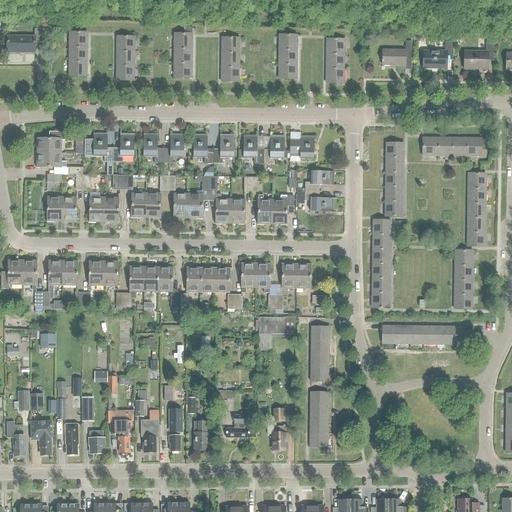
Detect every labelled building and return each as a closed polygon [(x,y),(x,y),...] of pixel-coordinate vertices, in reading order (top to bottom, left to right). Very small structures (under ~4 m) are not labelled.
[(6,37),(7,53),(34,53),(34,45),(43,45),(43,30),(34,30),(34,37),(6,37)] [(69,33),(69,48),(86,48),(86,34),(69,33)] [(174,34),(174,49),(191,49),(191,34),(174,34)] [(279,35),(279,50),(297,50),(297,35),(279,35)] [(116,37),(116,52),(134,52),(134,37),(116,37)] [(222,38),(222,53),(239,53),(239,38),(222,38)] [(326,39),(326,54),(344,54),(344,39),(326,39)] [(405,41),(405,51),(383,51),(383,65),(395,66),(395,67),(405,67),(405,58),(411,58),(411,41),(405,41)] [(444,51),(424,51),(424,70),(444,70),(444,61),(452,61),(452,43),(444,43),(444,51)] [(486,51),(466,51),(466,71),(486,71),(486,61),(493,61),(493,43),(486,43),(486,51)] [(86,48),(69,48),(68,62),(86,63),(86,48)] [(191,49),(174,49),(174,63),(191,64),(191,49)] [(297,50),(279,50),(279,65),(297,65),(297,50)] [(134,52),(116,52),(116,66),(133,66),(134,52)] [(239,53),(222,53),(221,67),(239,68),(239,53)] [(344,54),(326,54),(326,69),(344,69),(344,54)] [(86,63),(68,62),(68,77),(85,77),(86,63)] [(191,64),(174,63),(173,78),(190,79),(191,64)] [(297,65),(279,65),(279,80),(297,80),(297,65)] [(133,66),(116,66),(116,81),(133,81),(133,66)] [(239,68),(221,67),(221,82),(239,83),(239,68)] [(344,69),(326,69),(326,84),(344,84),(344,69)] [(37,139),(37,153),(61,154),(61,141),(65,141),(65,133),(49,133),(49,139),(37,139)] [(107,135),(93,134),(93,140),(84,140),(84,157),(93,157),(93,158),(94,158),(94,157),(104,157),(104,163),(113,163),(113,149),(107,149),(107,135)] [(120,149),(113,149),(113,163),(122,164),(123,158),(133,158),(134,135),(120,135),(120,149)] [(163,164),(163,150),(157,149),(157,135),(143,135),(143,158),(154,158),(154,164),(163,164)] [(170,150),(163,150),(163,164),(173,164),(173,158),(183,158),(183,135),(170,135),(170,150)] [(204,164),(214,164),(214,150),(207,150),(207,136),(194,136),(194,158),(204,158),(204,164)] [(220,150),(214,150),(214,164),(223,164),(223,159),(233,159),(233,136),(220,136),(220,150)] [(254,165),(263,165),(263,151),(257,150),(257,136),(244,136),(244,151),(239,151),(239,163),(244,163),(244,159),(254,159),(254,165)] [(269,151),(263,151),(263,165),(272,165),(272,159),(283,159),(283,158),(283,151),(283,137),(270,136),(269,151)] [(314,137),(300,137),(300,142),(290,141),(290,151),(289,157),(300,157),(300,160),(313,160),(314,137)] [(423,156),(437,156),(438,139),(423,139),(423,156)] [(437,156),(452,156),(452,139),(438,139),(437,156)] [(452,156),(466,157),(466,139),(452,139),(452,156)] [(481,139),(466,139),(466,157),(481,157),(481,150),(487,150),(487,140),(481,140),(481,139)] [(386,143),(386,158),(403,159),(403,144),(386,143)] [(61,154),(37,153),(37,167),(60,168),(61,154)] [(403,159),(386,158),(385,173),(403,173),(403,159)] [(209,167),(203,177),(213,177),(213,167),(209,167)] [(68,176),(76,176),(82,176),(83,168),(68,168),(68,176)] [(305,183),(305,192),(319,192),(320,186),(334,186),(334,172),(311,172),(311,183),(305,183)] [(403,173),(385,173),(385,187),(403,188),(403,173)] [(468,173),(468,188),(485,188),(486,174),(468,173)] [(84,176),(82,176),(76,176),(75,190),(83,190),(84,176)] [(118,190),(126,191),(126,176),(118,176),(118,190)] [(218,177),(210,177),(210,191),(217,191),(218,177)] [(403,188),(385,187),(385,202),(403,202),(403,188)] [(485,188),(468,188),(467,203),(485,203),(485,188)] [(319,199),(319,192),(305,192),(305,201),(311,201),(311,212),(333,212),(333,199),(319,199)] [(132,218),(146,218),(146,194),(132,194),(132,218)] [(160,194),(146,194),(146,218),(160,218),(160,194)] [(188,219),(188,194),(174,194),(174,219),(188,219)] [(203,195),(188,194),(188,219),(202,219),(203,195)] [(280,201),(273,200),(272,224),(287,224),(287,215),(294,215),(294,196),(280,196),(280,201)] [(62,222),(62,198),(48,198),(47,222),(62,222)] [(76,198),(62,198),(62,222),(76,222),(76,198)] [(104,222),(104,199),(90,198),(90,222),(104,222)] [(104,199),(104,222),(118,223),(119,199),(104,199)] [(216,224),(231,224),(231,200),(216,200),(216,224)] [(245,200),(231,200),(231,224),(245,224),(245,200)] [(272,224),(273,200),(258,200),(258,224),(272,224)] [(403,202),(385,202),(385,217),(402,217),(403,202)] [(485,203),(467,203),(467,217),(485,218),(485,203)] [(467,232),(485,232),(485,218),(467,217),(467,232)] [(373,221),(373,236),(390,236),(390,221),(373,221)] [(485,232),(467,232),(467,247),(485,247),(485,232)] [(372,250),(390,250),(390,236),(373,236),(372,250)] [(390,250),(372,250),(372,265),(390,265),(390,250)] [(456,251),(455,266),(473,266),(473,251),(456,251)] [(22,285),(22,261),(8,261),(8,273),(2,273),(1,289),(9,290),(9,285),(22,285)] [(22,285),(32,285),(32,290),(36,290),(37,285),(37,261),(22,261),(22,285)] [(63,286),(63,262),(49,262),(49,286),(49,293),(42,293),(42,307),(50,307),(50,299),(53,299),(53,286),(63,286)] [(78,262),(63,262),(63,286),(77,286),(78,262)] [(104,287),(104,263),(90,262),(89,287),(104,287)] [(118,263),(104,263),(104,287),(118,287),(118,263)] [(245,288),(255,289),(256,265),(242,264),(241,288),(241,293),(245,293),(245,288)] [(270,265),(256,265),(255,289),(264,289),(264,293),(269,293),(270,265)] [(282,289),(296,290),(297,265),(282,265),(282,289)] [(311,266),(297,265),(296,290),(311,290),(311,266)] [(390,265),(372,265),(372,279),(390,279),(390,265)] [(473,266),(455,266),(455,280),(473,280),(473,266)] [(130,294),(124,294),(124,309),(131,309),(131,299),(135,299),(135,292),(144,292),(145,268),(130,268),(130,294)] [(144,292),(159,293),(159,268),(145,268),(144,292)] [(173,269),(159,268),(159,293),(173,293),(173,269)] [(201,293),(201,269),(187,269),(186,293),(201,293)] [(201,293),(215,293),(215,269),(201,269),(201,293)] [(229,269),(215,269),(215,293),(229,294),(229,269)] [(390,279),(372,279),(372,294),(390,294),(390,279)] [(473,280),(455,280),(455,294),(473,295),(473,280)] [(390,294),(372,294),(372,308),(389,309),(390,294)] [(473,295),(455,294),(455,309),(472,309),(473,295)] [(235,296),(235,310),(242,310),(243,296),(235,296)] [(283,341),(295,341),(295,317),(283,317),(283,338),(283,341)] [(259,318),(258,351),(271,351),(271,318),(259,318)] [(382,344),(396,344),(396,326),(383,326),(382,344)] [(396,344),(410,345),(410,326),(396,326),(396,344)] [(410,345),(423,345),(423,327),(410,326),(410,345)] [(311,341),(330,341),(330,328),(312,327),(311,341)] [(423,345),(436,345),(437,327),(423,327),(423,345)] [(450,327),(437,327),(436,345),(450,345),(450,327)] [(464,327),(450,327),(450,345),(464,345),(464,327)] [(39,330),(31,330),(30,339),(33,339),(38,339),(39,330)] [(55,335),(40,335),(40,349),(55,349),(55,335)] [(330,341),(311,341),(311,355),(329,355),(330,341)] [(150,360),(150,365),(158,365),(158,361),(156,361),(156,355),(152,355),(152,360),(150,360)] [(329,355),(311,355),(311,368),(329,368),(329,355)] [(329,368),(311,368),(311,382),(329,382),(329,368)] [(73,379),(72,388),(81,388),(81,379),(73,379)] [(66,418),(66,400),(66,382),(57,382),(57,418),(66,418)] [(172,401),(172,387),(164,387),(164,401),(172,401)] [(30,411),(29,391),(17,391),(18,412),(30,411)] [(146,391),(137,391),(137,401),(135,401),(135,418),(144,418),(144,402),(146,402),(146,391)] [(310,393),(310,407),(328,407),(328,393),(310,393)] [(42,395),(30,395),(30,411),(39,411),(39,402),(42,402),(42,395)] [(81,406),(81,422),(94,422),(94,406),(81,406)] [(328,407),(310,407),(310,420),(328,421),(328,407)] [(283,422),(284,410),(274,410),(274,422),(283,422)] [(131,438),(131,421),(133,421),(132,411),(125,411),(107,412),(108,423),(110,423),(110,434),(121,434),(121,437),(117,437),(117,444),(119,444),(119,454),(128,453),(128,438),(131,438)] [(234,429),(226,429),(226,438),(248,438),(248,424),(246,424),(246,416),(234,416),(234,429)] [(328,421),(310,420),(309,434),(328,434),(328,421)] [(142,453),(155,453),(155,438),(158,438),(157,421),(140,421),(140,434),(143,434),(143,438),(142,438),(142,453)] [(14,457),(23,457),(23,436),(17,436),(17,426),(14,426),(14,422),(6,422),(6,438),(12,438),(12,449),(14,449),(14,457)] [(196,434),(193,434),(193,450),(208,451),(208,434),(207,434),(207,422),(196,422),(196,434)] [(78,445),(77,424),(65,424),(65,445),(66,445),(66,455),(75,455),(75,445),(78,445)] [(179,424),(163,424),(163,434),(168,434),(168,444),(170,444),(170,452),(179,452),(179,424)] [(272,450),(284,450),(284,442),(287,442),(287,427),(276,427),(276,425),(273,425),(273,427),(267,426),(267,434),(271,434),(271,433),(273,433),(273,434),(272,434),(272,450)] [(31,427),(31,439),(39,438),(39,441),(38,441),(38,448),(40,448),(40,456),(50,456),(49,441),(51,441),(51,427),(31,427)] [(89,431),(90,439),(88,439),(88,444),(90,444),(90,455),(103,454),(103,431),(89,431)] [(328,434),(309,434),(309,448),(327,448),(328,434)] [(502,511),(500,511),(511,511),(511,498),(502,499),(502,511)] [(471,499),(458,499),(458,511),(456,511),(478,511),(478,505),(471,504),(471,499)] [(349,511),(350,500),(340,500),(340,511),(333,511),(349,511)] [(349,511),(368,511),(362,511),(362,500),(350,500),(349,511)] [(387,511),(388,500),(377,500),(377,511),(371,511),(387,511)] [(400,500),(388,500),(387,511),(406,511),(407,511),(401,511),(400,500)] [(141,511),(141,503),(130,504),(130,511),(124,511),(141,511)] [(158,511),(158,510),(152,510),(152,503),(141,503),(141,511),(158,511)] [(178,511),(178,503),(167,503),(167,509),(161,509),(161,511),(178,511)] [(195,511),(189,511),(189,503),(178,503),(178,511),(195,511)]
